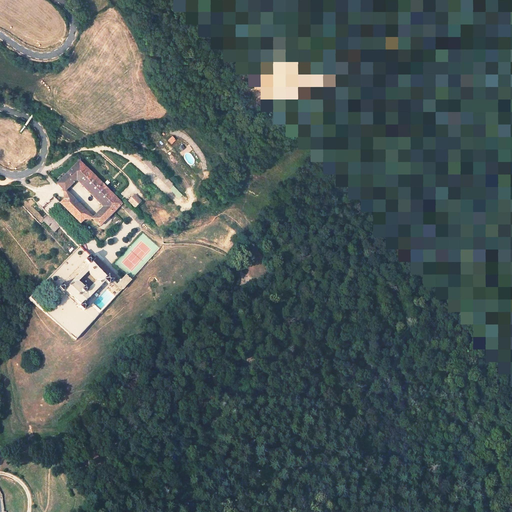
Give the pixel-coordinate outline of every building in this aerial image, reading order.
[(171,144),(176,140),(172,136),(167,140),(171,144)] [(82,226),(85,223),(95,222),(100,228),(121,207),(124,211),(125,211),(129,206),(125,201),(123,204),(81,162),(57,185),(64,192),(66,202),(63,205),(82,226)] [(135,209),(143,201),(135,194),(127,201),(135,209)] [(58,227),(48,217),(42,223),(51,233),(58,227)] [(60,284),(55,289),(60,294),(63,292),(76,304),(74,307),(80,313),(85,308),(81,304),(100,285),(103,288),(110,281),(118,290),(127,280),(120,273),(115,280),(89,254),(78,265),(81,268),(63,286),(60,284)]
